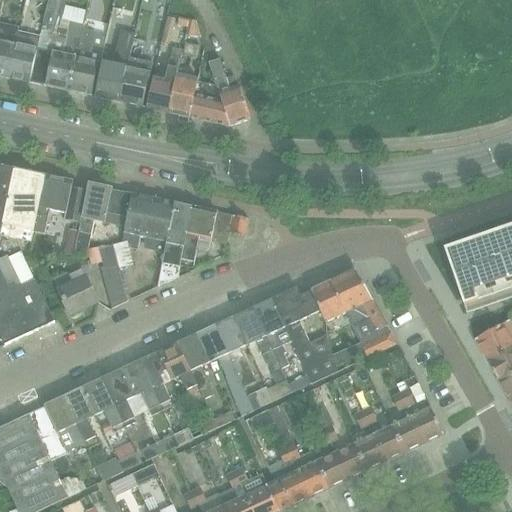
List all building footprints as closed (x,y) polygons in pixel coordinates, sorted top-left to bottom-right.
[(29,83),(45,87),(52,53),(75,58),(82,31),(83,27),(69,24),(68,30),(58,28),(64,0),(48,0),(40,37),(37,50),(29,83)] [(189,21),(186,37),(201,39),(196,22),(189,21)] [(0,77),(8,79),(15,45),(19,28),(0,24),(0,77)] [(68,92),(91,97),(99,59),(101,60),(105,38),(93,36),(93,33),(82,31),(75,58),(68,92)] [(29,48),(15,45),(8,79),(29,83),(37,50),(40,37),(32,35),(29,48)] [(134,38),(123,35),(116,67),(102,64),(95,98),(120,103),(129,59),(134,38)] [(183,52),(173,49),(169,69),(166,81),(153,78),(146,109),(168,114),(177,75),(179,66),(183,52)] [(75,58),(52,53),(45,87),(68,92),(75,58)] [(152,65),(129,59),(120,103),(143,108),(150,74),(152,65)] [(208,64),(215,87),(221,101),(229,128),(250,121),(239,87),(237,88),(233,77),(225,80),(219,60),(208,64)] [(188,78),(177,75),(168,114),(189,118),(196,82),(197,80),(188,78)] [(201,84),(196,82),(189,118),(229,128),(221,101),(215,87),(201,84)] [(0,166),(0,236),(0,237),(15,170),(0,166)] [(46,177),(15,170),(0,237),(31,244),(33,234),(46,177)] [(73,183),(46,177),(33,234),(45,236),(49,215),(47,215),(47,212),(65,216),(66,216),(72,188),(73,183)] [(80,225),(74,250),(87,249),(93,222),(107,225),(109,215),(126,219),(131,195),(123,193),(112,191),(111,191),(88,186),(87,192),(80,225)] [(87,192),(72,188),(66,216),(65,216),(64,221),(80,225),(87,192)] [(126,219),(120,246),(122,246),(122,245),(131,247),(130,250),(137,252),(141,238),(152,241),(150,252),(164,254),(166,243),(175,204),(131,195),(126,219)] [(175,204),(166,243),(164,254),(158,288),(159,288),(160,283),(165,285),(177,279),(179,266),(192,208),(175,204)] [(179,266),(193,269),(196,251),(206,253),(209,250),(210,243),(226,246),(228,235),(232,217),(192,208),(179,266)] [(248,220),(232,217),(228,235),(245,239),(248,220)] [(474,240),(444,250),(461,299),(463,306),(466,314),(511,297),(511,227),(502,230),(474,240)] [(116,259),(113,246),(97,248),(101,264),(112,310),(128,303),(116,259)] [(6,257),(0,259),(0,270),(7,286),(14,283),(17,289),(21,287),(6,257)] [(0,336),(5,347),(30,335),(55,324),(46,305),(34,281),(21,287),(17,289),(14,283),(7,286),(0,270),(0,336)] [(346,314),(368,360),(396,345),(390,333),(356,271),(331,283),(346,314)] [(53,280),(62,298),(70,316),(97,304),(85,278),(72,284),(67,274),(53,280)] [(311,293),(321,313),(325,323),(346,314),(331,283),(311,292),(311,293)] [(272,301),(292,343),(311,386),(338,374),(336,368),(332,356),(326,336),(310,344),(300,323),(321,313),(311,293),(300,298),(296,290),(272,301)] [(292,343),(272,301),(253,310),(281,370),(289,367),(284,355),(286,354),(283,347),(292,343)] [(281,370),(253,310),(234,319),(247,347),(256,343),(271,375),(281,370)] [(247,347),(234,319),(216,328),(243,389),(256,383),(241,350),(247,347)] [(511,326),(509,321),(492,331),(475,341),(487,362),(511,347),(511,326)] [(243,389),(216,328),(196,337),(210,365),(218,361),(223,371),(242,418),(254,412),(247,397),(247,398),(243,389)] [(210,365),(196,337),(178,345),(202,397),(204,401),(214,396),(206,379),(201,369),(210,365)] [(202,397),(178,345),(159,354),(172,383),(181,379),(191,402),(202,397)] [(356,346),(332,356),(336,368),(361,359),(356,346)] [(511,375),(511,347),(487,362),(499,383),(511,375)] [(172,383),(159,354),(140,363),(163,412),(174,408),(164,387),(172,383)] [(163,412),(140,363),(121,372),(134,401),(142,397),(151,418),(163,412)] [(134,401),(121,372),(102,381),(127,433),(138,427),(127,404),(134,401)] [(511,375),(499,383),(511,404),(511,402),(511,375)] [(127,433),(102,381),(84,389),(98,418),(106,414),(117,438),(127,433)] [(292,394),(287,381),(267,390),(274,403),(292,394)] [(407,409),(414,405),(403,382),(396,385),(400,394),(407,409)] [(98,418),(84,389),(64,399),(86,445),(88,450),(99,446),(88,423),(98,418)] [(274,403),(267,390),(266,389),(247,397),(254,412),(274,403)] [(407,409),(400,394),(392,398),(399,413),(407,409)] [(64,399),(44,408),(28,415),(50,462),(86,445),(64,399)] [(294,419),(287,403),(268,412),(274,424),(285,448),(310,499),(329,490),(316,463),(313,456),(311,452),(300,457),(291,438),(295,436),(295,437),(302,434),(295,418),(294,419)] [(443,435),(430,408),(411,418),(424,445),(443,435)] [(369,427),(377,424),(371,410),(363,414),(369,427)] [(231,412),(213,421),(217,429),(235,421),(231,412)] [(274,424),(268,412),(250,421),(255,433),(274,424)] [(369,427),(363,414),(355,417),(361,431),(369,427)] [(40,511),(67,499),(50,462),(28,415),(0,428),(0,482),(8,490),(18,511),(40,511)] [(424,445),(411,418),(392,427),(405,454),(424,445)] [(212,419),(198,427),(202,436),(217,429),(213,421),(212,419)] [(332,427),(324,431),(330,444),(338,440),(332,427)] [(405,454),(392,427),(373,436),(386,463),(405,454)] [(173,436),(178,447),(194,440),(188,429),(173,436)] [(316,435),(322,448),(330,444),(324,431),(316,435)] [(386,463),(373,436),(354,445),(367,472),(386,463)] [(169,438),(154,446),(159,456),(174,449),(169,438)] [(367,472),(354,445),(335,454),(348,481),(367,472)] [(159,456),(154,446),(139,453),(144,464),(159,456)] [(278,481),(267,486),(267,487),(279,511),(281,511),(310,499),(285,448),(278,452),(283,462),(271,467),(278,481)] [(137,453),(118,462),(123,474),(142,465),(137,453)] [(348,481),(335,454),(316,463),(329,490),(348,481)] [(117,461),(105,467),(111,479),(123,474),(118,462),(117,461)] [(154,466),(133,476),(138,487),(159,477),(154,466)] [(253,493),(242,469),(234,473),(252,511),(279,511),(267,487),(253,493)] [(252,511),(234,473),(226,476),(233,490),(220,496),(224,507),(226,511),(252,511)] [(138,487),(133,476),(110,486),(116,498),(138,487)] [(207,503),(200,488),(192,492),(199,507),(201,511),(226,511),(224,507),(213,511),(212,511),(208,502),(207,503)] [(199,507),(192,492),(184,496),(191,511),(199,507)]
